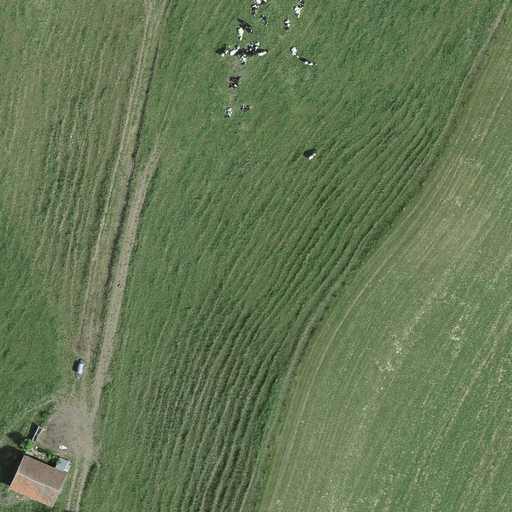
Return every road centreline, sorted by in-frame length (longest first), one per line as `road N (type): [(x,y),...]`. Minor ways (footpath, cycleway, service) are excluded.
road 1 (track): [(85,442),(84,363),(160,0)]
road 2 (track): [(85,401),(105,362),(144,168)]
